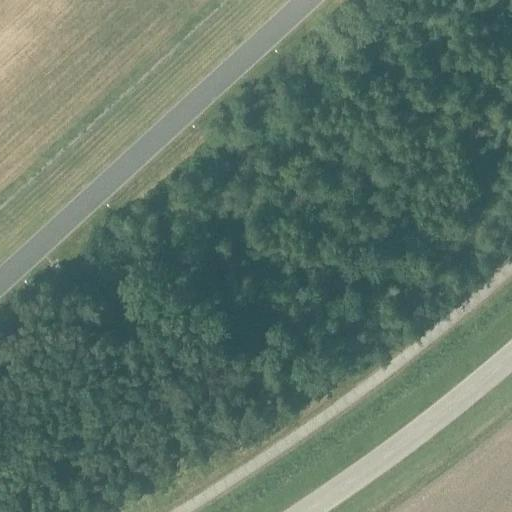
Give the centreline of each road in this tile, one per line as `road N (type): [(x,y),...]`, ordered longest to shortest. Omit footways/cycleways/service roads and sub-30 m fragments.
road 1 (unclassified): [(0,286),(310,0)]
road 2 (tertiary): [(311,511),(511,357)]
